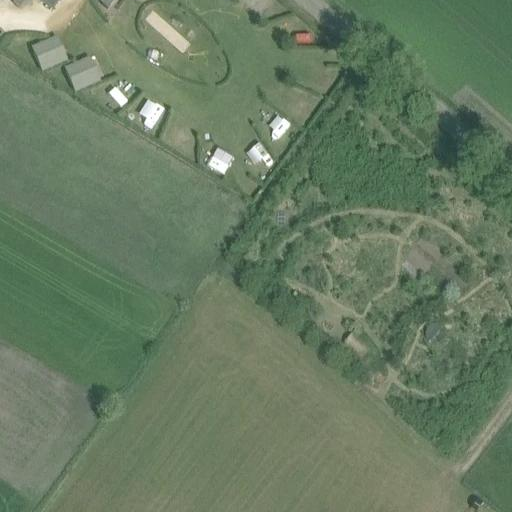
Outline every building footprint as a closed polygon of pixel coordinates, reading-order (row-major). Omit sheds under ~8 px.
[(59,0),(38,0),(52,10),(59,0)] [(56,39),(31,50),(41,75),(67,64),(56,39)] [(89,60),(64,71),(74,96),(100,85),(89,60)] [(319,67),(313,86),(331,91),(337,73),(319,67)] [(166,144),(184,149),(188,131),(170,127),(166,144)]
